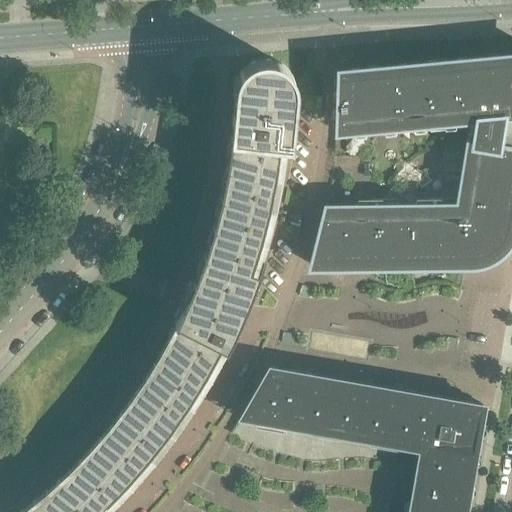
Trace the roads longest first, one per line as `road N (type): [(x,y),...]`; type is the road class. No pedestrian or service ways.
road 1 (residential): [(163,511),(264,362),(303,257),(328,131),(327,12)]
road 2 (unclassified): [(0,335),(95,219),(123,166),(139,115),(149,27)]
road 3 (tertiary): [(327,12),(511,12)]
road 4 (tertiary): [(149,27),(327,12)]
road 5 (tertiary): [(0,39),(149,27)]
